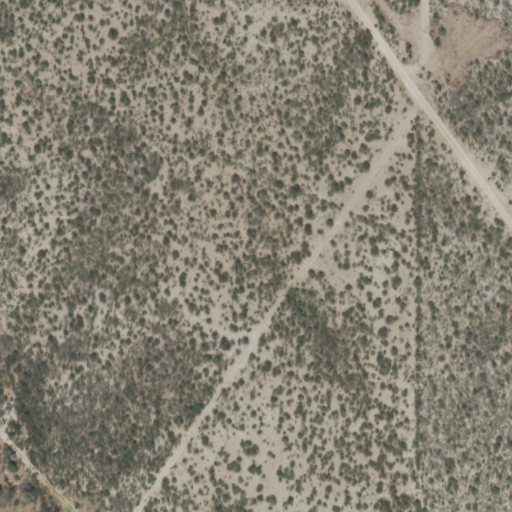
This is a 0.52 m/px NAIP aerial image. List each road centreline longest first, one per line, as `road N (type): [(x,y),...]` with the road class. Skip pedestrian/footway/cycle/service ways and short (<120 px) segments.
road 1 (track): [(383,511),(426,238),(429,0)]
road 2 (track): [(428,105),(351,0)]
